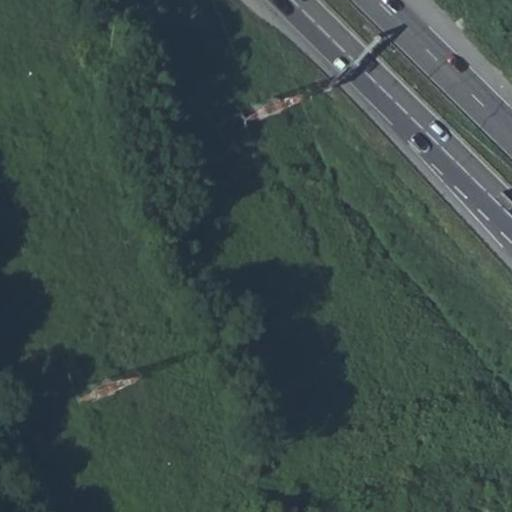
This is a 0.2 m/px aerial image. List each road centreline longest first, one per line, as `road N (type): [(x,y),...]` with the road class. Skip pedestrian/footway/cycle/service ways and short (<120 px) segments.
road 1 (trunk): [(291,0),(511,217)]
road 2 (trunk): [(511,134),(375,0)]
